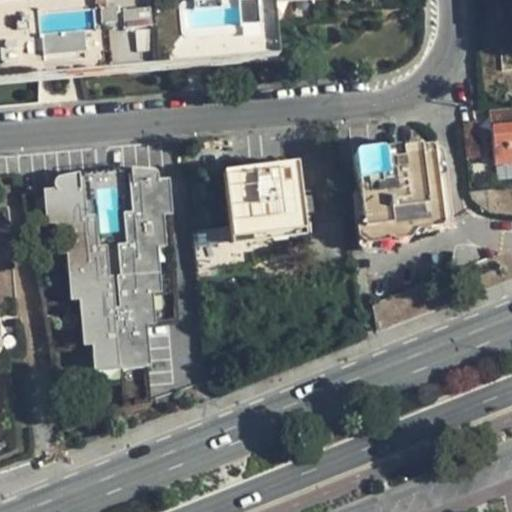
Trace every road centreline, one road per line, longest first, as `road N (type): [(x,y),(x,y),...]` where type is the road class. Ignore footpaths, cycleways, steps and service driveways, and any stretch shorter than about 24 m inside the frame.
road 1 (residential): [(0,134),(372,107),(424,92),(447,60),(444,0)]
road 2 (primary): [(511,320),(73,500)]
road 3 (primary): [(198,511),(511,387)]
road 4 (unknown): [(164,122),(181,377)]
road 5 (tertiary): [(341,511),(511,444)]
road 6 (unknown): [(424,92),(467,194),(511,223)]
